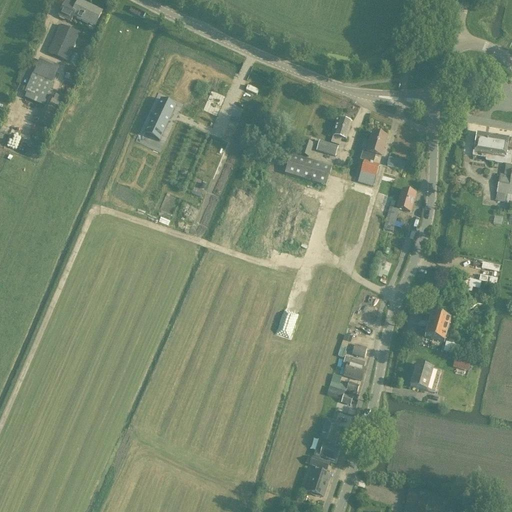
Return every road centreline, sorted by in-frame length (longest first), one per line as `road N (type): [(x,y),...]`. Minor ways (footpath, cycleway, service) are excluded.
road 1 (track): [(399,299),(332,261),(263,265),(107,211),(92,214),(0,431)]
road 2 (tertiary): [(436,102),(427,222),(388,326),(337,511)]
road 3 (tertiary): [(436,102),(336,87),(141,0)]
